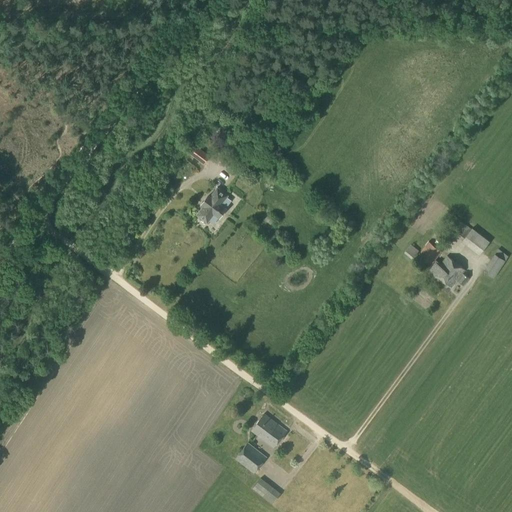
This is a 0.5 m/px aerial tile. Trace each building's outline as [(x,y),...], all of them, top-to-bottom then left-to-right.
[(217,139),(226,130),(219,123),(210,131),(217,139)] [(237,150),(242,143),(228,132),(223,140),(237,150)] [(203,164),(209,156),(192,143),(186,151),(203,164)] [(228,196),(217,188),(216,189),(210,197),(208,196),(201,205),(203,206),(196,215),(207,223),(214,214),(219,218),(226,209),(221,205),(228,196)] [(471,229),(460,221),(457,225),(453,222),(449,226),(452,229),(450,232),(461,241),(461,242),(479,256),(489,242),(472,228),(471,229)] [(430,266),(441,251),(428,241),(417,256),(430,266)] [(493,279),(508,257),(497,250),(483,272),(493,279)] [(465,270),(447,256),(441,264),(436,261),(429,270),(451,288),(456,281),(463,286),(469,278),(462,273),(465,270)] [(274,448),(287,432),(264,414),(251,431),(274,448)] [(254,474),(266,458),(248,443),(235,459),(254,474)] [(272,505),(281,494),(261,478),(252,489),(272,505)]
